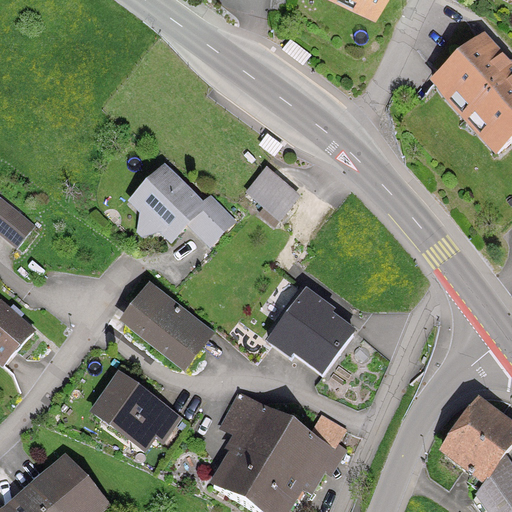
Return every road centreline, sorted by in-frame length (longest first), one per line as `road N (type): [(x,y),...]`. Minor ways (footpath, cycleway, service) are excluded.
road 1 (residential): [(456,276),(426,311),(341,511)]
road 2 (secondary): [(147,0),(349,151)]
road 3 (tertiary): [(382,511),(437,390),(504,340)]
road 4 (residential): [(0,442),(129,278)]
road 5 (residential): [(430,0),(368,130),(349,151)]
road 6 (secondary): [(349,151),(456,276)]
